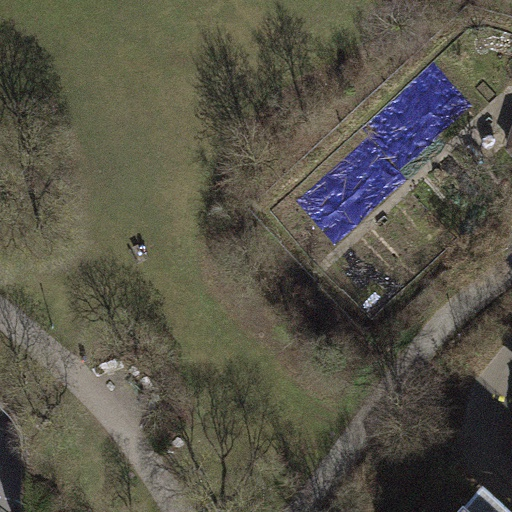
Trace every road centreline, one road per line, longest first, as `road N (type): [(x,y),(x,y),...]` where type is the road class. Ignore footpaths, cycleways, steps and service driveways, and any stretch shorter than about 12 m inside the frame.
road 1 (trunk): [(253,415),(367,260),(511,123)]
road 2 (trunk): [(16,477),(182,453),(253,415)]
road 3 (trunk): [(137,0),(0,134)]
